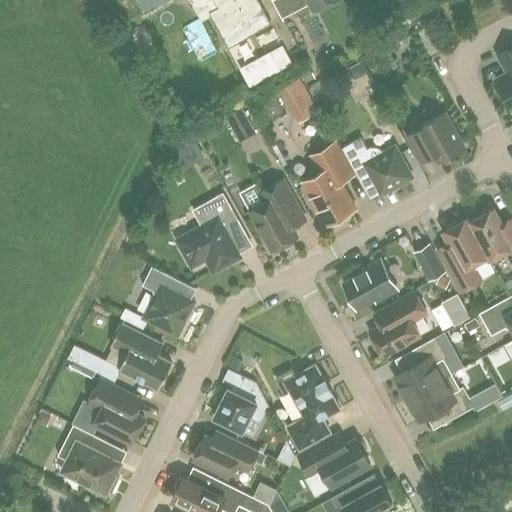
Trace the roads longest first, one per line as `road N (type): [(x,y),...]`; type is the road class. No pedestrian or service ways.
road 1 (residential): [(129,511),(219,330),(239,304),(301,273)]
road 2 (residential): [(430,511),(301,273)]
road 3 (residential): [(301,273),(505,155)]
road 4 (residential): [(505,155),(460,61),(471,44),(511,23)]
